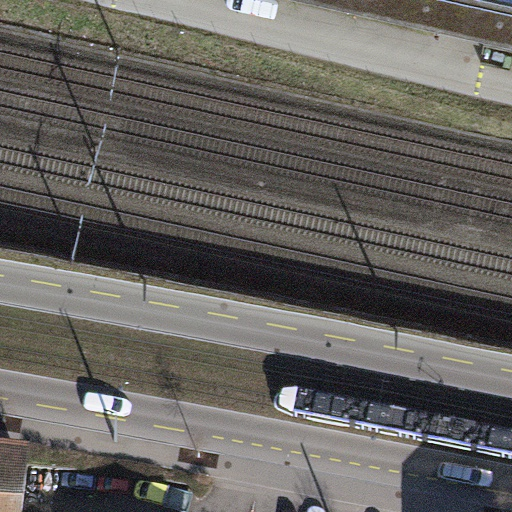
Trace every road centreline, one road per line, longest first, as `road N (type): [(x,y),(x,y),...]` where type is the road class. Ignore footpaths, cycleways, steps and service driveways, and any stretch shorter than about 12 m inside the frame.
road 1 (secondary): [(511,380),(0,279)]
road 2 (secondary): [(0,384),(511,482)]
